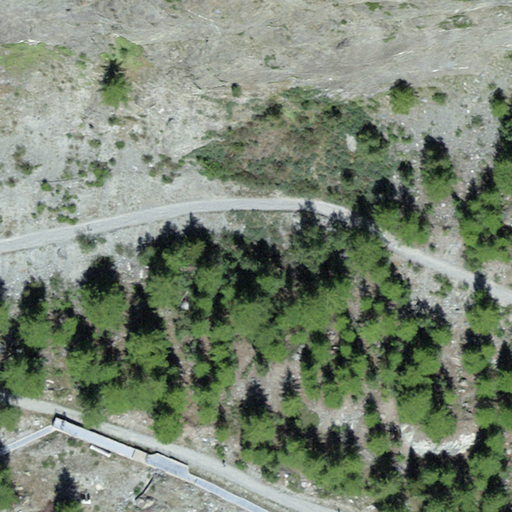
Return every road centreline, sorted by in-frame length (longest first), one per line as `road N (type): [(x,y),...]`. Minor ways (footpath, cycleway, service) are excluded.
road 1 (track): [(511,291),(420,255),(345,212),(294,202),(171,210),(0,250)]
road 2 (track): [(335,511),(0,382)]
